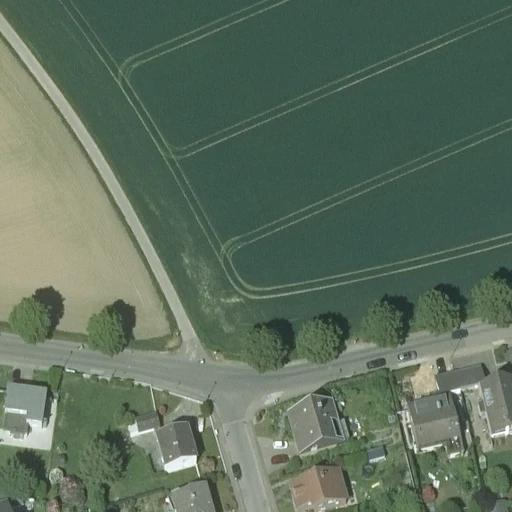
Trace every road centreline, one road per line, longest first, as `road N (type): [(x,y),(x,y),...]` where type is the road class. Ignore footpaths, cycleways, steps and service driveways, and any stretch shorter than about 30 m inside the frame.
road 1 (track): [(0,16),(118,190),(184,321),(196,372)]
road 2 (tertiary): [(511,323),(275,377),(223,377)]
road 3 (tertiary): [(223,377),(0,341)]
road 4 (residential): [(261,511),(223,377)]
